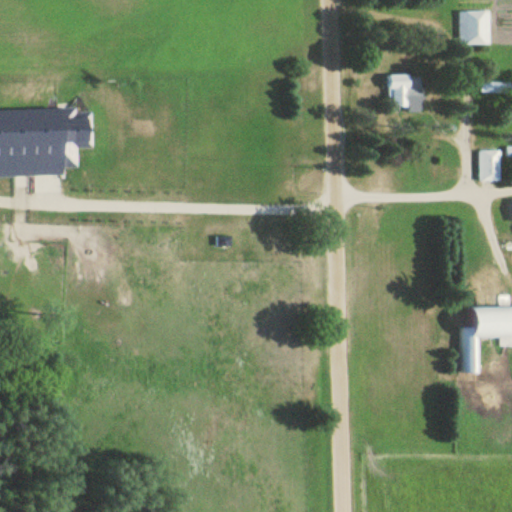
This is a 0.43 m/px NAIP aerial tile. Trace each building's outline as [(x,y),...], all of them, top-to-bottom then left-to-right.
[(488,11),(469,11),(469,45),(488,45),(488,11)] [(419,108),(419,75),(385,75),(385,108),(419,108)] [(504,92),(504,82),(480,82),(480,92),(504,92)] [(477,181),(499,181),(499,151),(477,151),(477,181)] [(229,237),(215,237),(215,245),(229,245),(229,237)] [(460,373),(478,372),(477,339),(511,338),(511,346),(511,305),(468,307),(468,327),(459,327),(460,373)]
